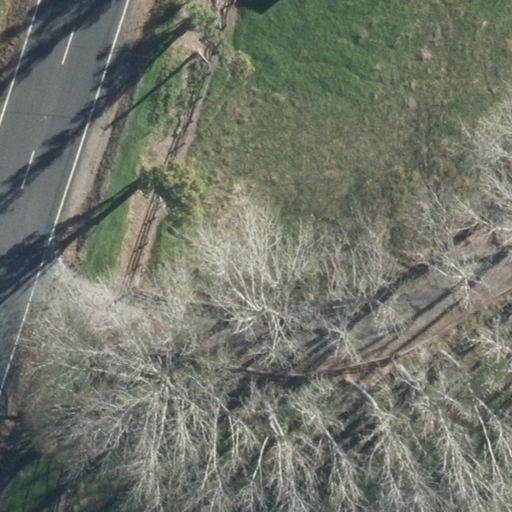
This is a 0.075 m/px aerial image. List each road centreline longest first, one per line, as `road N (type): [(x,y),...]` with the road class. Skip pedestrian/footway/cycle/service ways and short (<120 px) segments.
road 1 (unknown): [(0,335),(294,313),(511,214)]
road 2 (tertiary): [(77,0),(0,234)]
